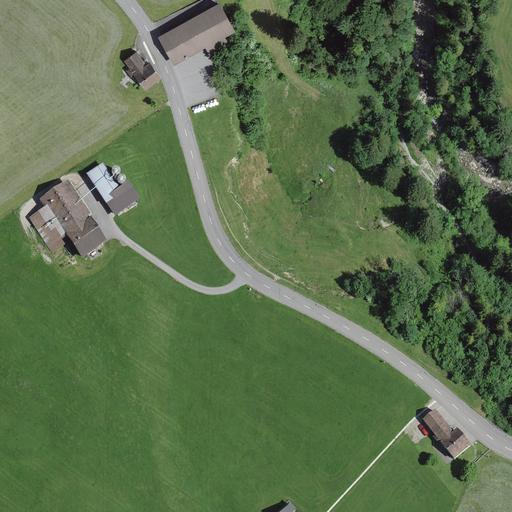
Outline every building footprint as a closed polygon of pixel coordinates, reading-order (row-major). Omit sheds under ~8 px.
[(218,1),(159,35),(174,62),(204,45),(210,55),(230,43),(225,35),(235,29),(218,1)] [(161,76),(140,49),(125,60),(146,88),(161,76)] [(103,167),(87,177),(114,220),(140,204),(129,186),(119,192),(103,167)] [(45,211),(31,220),(54,256),(67,248),(63,242),(67,239),(82,262),(107,246),(68,185),(40,202),(45,211)] [(456,436),(441,417),(427,427),(455,463),(475,448),(462,431),(456,436)]
